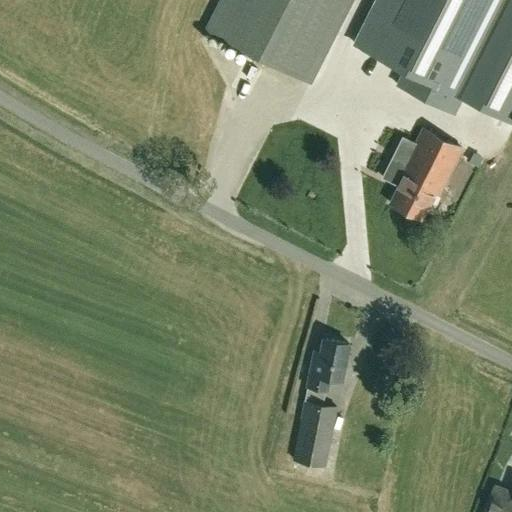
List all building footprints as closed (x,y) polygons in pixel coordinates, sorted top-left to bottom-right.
[(220,0),(206,29),(310,82),(351,0),(220,0)] [(380,0),(378,7),(415,23),(425,2),(428,3),(428,0),(380,0)] [(511,0),(488,0),(444,88),(511,122),(511,0)] [(368,64),(385,77),(398,59),(378,44),(372,53),(375,55),(368,64)] [(399,185),(391,203),(422,219),(435,193),(438,194),(462,147),(424,128),(416,143),(405,165),(392,159),(383,177),(399,185)] [(331,377),(343,380),(350,344),(324,338),(321,351),(316,350),(308,386),(329,390),(331,377)] [(337,406),(306,400),(294,459),(326,465),(337,406)] [(511,511),(511,493),(496,487),(486,511),(511,511)]
